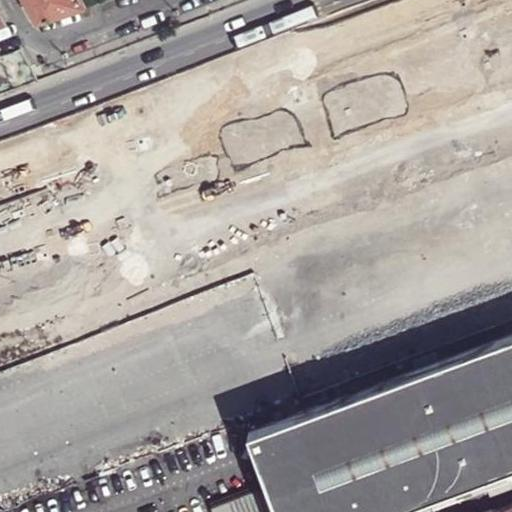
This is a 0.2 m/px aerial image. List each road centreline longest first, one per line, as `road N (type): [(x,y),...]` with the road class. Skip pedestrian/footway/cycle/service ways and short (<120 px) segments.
road 1 (primary): [(81,154),(434,34)]
road 2 (primary): [(397,1),(68,114)]
road 3 (residential): [(44,61),(201,0)]
road 4 (unclassified): [(0,231),(88,193),(81,154)]
